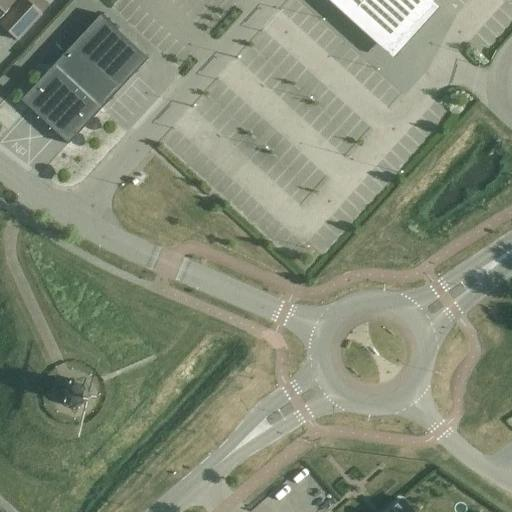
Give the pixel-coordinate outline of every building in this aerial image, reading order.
[(0,0),(0,24),(16,40),(41,14),(26,0),(0,0)] [(326,0),(328,1),(328,0),(349,0),(397,43),(432,4),(433,3),(436,0),(326,0)] [(103,11),(24,97),(72,141),(151,55),(103,11)] [(60,395),(64,404),(74,408),(84,404),(88,393),(83,383),(73,380),(63,384),(60,395)] [(411,511),(401,499),(386,511),(411,511)]
